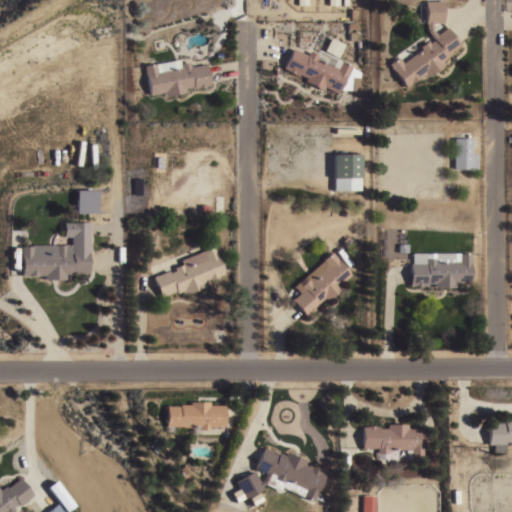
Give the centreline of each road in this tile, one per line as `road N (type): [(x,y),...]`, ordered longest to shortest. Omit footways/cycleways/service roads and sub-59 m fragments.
road 1 (residential): [(0,371),(511,367)]
road 2 (residential): [(495,367),(494,0)]
road 3 (residential): [(249,369),(247,31)]
